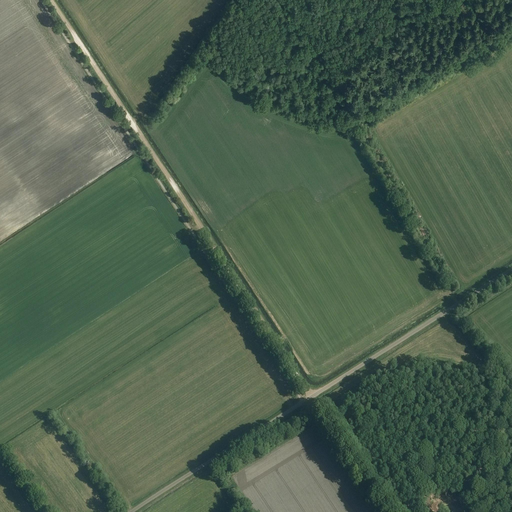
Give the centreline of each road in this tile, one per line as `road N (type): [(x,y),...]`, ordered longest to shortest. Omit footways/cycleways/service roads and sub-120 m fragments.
road 1 (track): [(51,0),(386,511)]
road 2 (unclassified): [(131,511),(511,268)]
road 3 (track): [(457,303),(361,120),(511,29)]
road 4 (track): [(493,511),(499,372),(451,307)]
road 5 (track): [(361,120),(281,0)]
